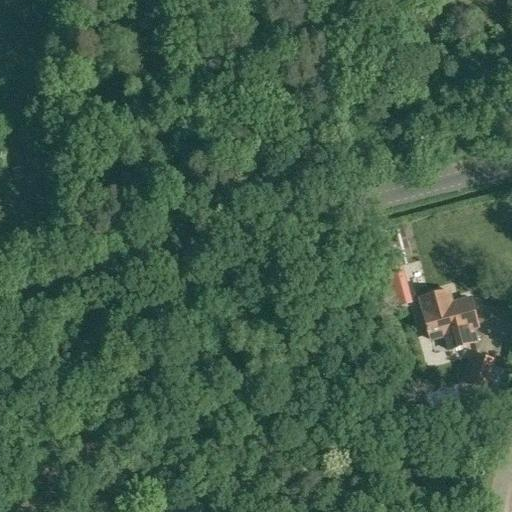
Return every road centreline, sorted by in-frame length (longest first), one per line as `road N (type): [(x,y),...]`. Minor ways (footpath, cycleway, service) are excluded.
road 1 (tertiary): [(0,287),(511,160)]
road 2 (track): [(491,0),(277,50),(260,0)]
road 3 (track): [(277,50),(312,210)]
road 4 (track): [(0,109),(29,105),(37,173),(31,187),(0,198)]
